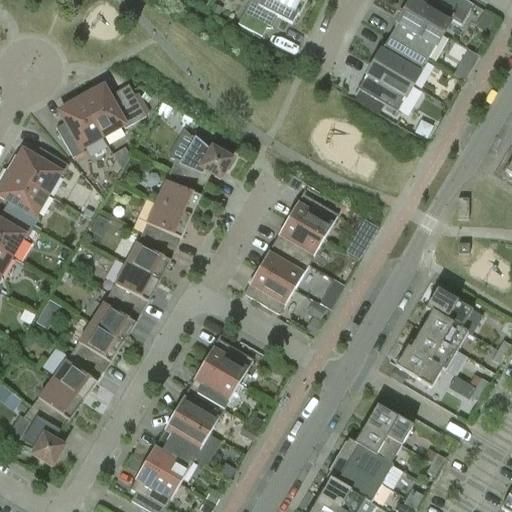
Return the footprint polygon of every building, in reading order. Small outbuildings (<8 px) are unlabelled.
[(189,0),(204,9),(209,0),(189,0)] [(305,5),(295,0),(250,0),(251,0),(237,26),(261,39),(273,16),(292,26),(297,16),(299,17),(305,5)] [(472,7),(462,1),(461,0),(411,0),(403,14),(442,36),(451,21),(461,27),(472,7)] [(209,14),(218,18),(222,10),(213,5),(209,14)] [(442,36),(403,14),(388,39),(427,62),(442,36)] [(484,14),(479,27),(490,32),(495,19),(484,14)] [(412,88),(427,62),(388,39),(373,65),(412,88)] [(393,121),(412,88),(373,65),(354,98),(355,99),(359,92),(395,114),(392,120),(393,121)] [(464,83),(469,75),(458,68),(453,77),(464,83)] [(79,97),(102,139),(122,127),(124,131),(146,118),(128,87),(108,99),(103,89),(96,93),(94,88),(79,97)] [(82,150),(102,139),(79,97),(63,105),(66,110),(60,113),(65,124),(55,129),(73,160),(84,154),(82,150)] [(156,133),(159,127),(153,123),(150,129),(156,133)] [(170,174),(205,188),(210,176),(220,181),(231,162),(212,151),(210,154),(195,141),(182,164),(175,161),(170,174)] [(6,172),(47,196),(59,176),(62,178),(69,167),(39,150),(33,160),(23,154),(19,160),(15,157),(6,172)] [(38,219),(35,217),(47,196),(6,172),(0,182),(0,188),(2,190),(0,192),(0,197),(8,202),(3,212),(32,229),(38,219)] [(205,188),(170,174),(163,189),(156,205),(191,221),(198,204),(205,188)] [(298,194),(302,186),(291,180),(288,185),(287,188),(298,194)] [(122,192),(115,188),(111,195),(115,197),(119,196),(122,192)] [(302,196),(287,221),(323,242),(338,217),(302,196)] [(457,200),(457,207),(457,222),(468,222),(468,200),(457,200)] [(191,221),(156,205),(149,220),(141,236),(175,253),(183,237),(191,221)] [(0,252),(10,259),(22,238),(25,240),(32,229),(3,212),(0,216),(0,252)] [(323,242),(287,221),(273,246),(308,267),(323,242)] [(365,223),(346,254),(360,262),(378,230),(365,223)] [(175,253),(141,236),(133,251),(125,266),(159,284),(167,269),(175,253)] [(308,267),(273,246),(258,271),(294,292),(308,267)] [(469,246),(458,246),(458,256),(469,256),(469,246)] [(0,283),(2,281),(0,279),(0,275),(10,259),(0,252),(0,283)] [(159,284),(125,266),(117,281),(109,296),(142,316),(150,300),(159,284)] [(294,292),(258,271),(243,296),(279,317),(294,292)] [(425,311),(431,315),(431,314),(461,331),(472,312),(451,300),(454,295),(453,295),(452,297),(438,288),(425,311)] [(323,292),(317,303),(329,310),(336,299),(323,292)] [(142,316),(109,296),(100,311),(91,325),(123,346),(132,331),(142,316)] [(326,311),(317,305),(310,317),(319,322),(326,311)] [(468,334),(461,331),(431,314),(431,315),(420,333),(456,354),(468,334)] [(123,346),(91,325),(81,340),(72,354),(104,376),(113,361),(123,346)] [(445,373),(456,354),(420,333),(410,351),(409,351),(442,370),(442,371),(445,373)] [(217,341),(203,366),(238,387),(253,362),(217,341)] [(503,343),(497,353),(505,357),(511,348),(503,343)] [(409,351),(410,351),(407,349),(395,369),(431,390),(442,371),(442,370),(409,351)] [(500,366),(505,357),(497,353),(492,362),(500,366)] [(104,376),(72,354),(62,368),(52,382),(83,404),(93,390),(104,376)] [(238,387),(203,366),(188,391),(224,412),(238,387)] [(395,370),(390,379),(399,385),(405,375),(395,370)] [(481,381),(476,390),(483,395),(489,385),(481,381)] [(83,404),(52,382),(42,396),(31,410),(61,433),(72,419),(83,404)] [(3,388),(0,390),(0,401),(4,404),(12,396),(3,388)] [(478,404),(483,395),(476,390),(470,399),(478,404)] [(224,412),(188,391),(173,416),(209,437),(224,412)] [(365,427),(401,448),(412,429),(376,408),(365,427)] [(61,433),(31,410),(23,420),(29,425),(16,447),(34,454),(32,457),(51,468),(63,449),(53,444),(61,433)] [(209,437),(173,416),(159,441),(194,462),(209,437)] [(258,430),(262,422),(254,418),(250,425),(258,430)] [(258,435),(243,426),(238,436),(253,444),(258,435)] [(390,466),(401,448),(365,427),(354,445),(390,466)] [(194,462),(159,441),(144,466),(180,486),(194,462)] [(354,445),(348,441),(337,460),(381,486),(393,467),(390,466),(354,445)] [(437,456),(431,466),(439,470),(445,461),(437,456)] [(370,506),(381,486),(337,460),(325,480),(329,481),(365,502),(370,506)] [(219,474),(230,480),(235,471),(224,465),(219,474)] [(136,495),(131,503),(145,511),(164,511),(180,486),(144,466),(130,491),(136,495)] [(434,480),(439,470),(431,466),(426,475),(434,480)] [(329,481),(318,499),(339,511),(358,511),(365,502),(329,481)] [(511,511),(511,491),(500,511),(502,511),(511,511)] [(221,498),(210,492),(205,501),(216,507),(221,498)] [(406,501),(417,507),(423,498),(412,492),(406,501)] [(339,511),(318,499),(310,511),(339,511)] [(404,511),(414,511),(417,507),(406,501),(401,510),(404,511)] [(212,511),(215,508),(204,502),(199,511),(212,511)]
